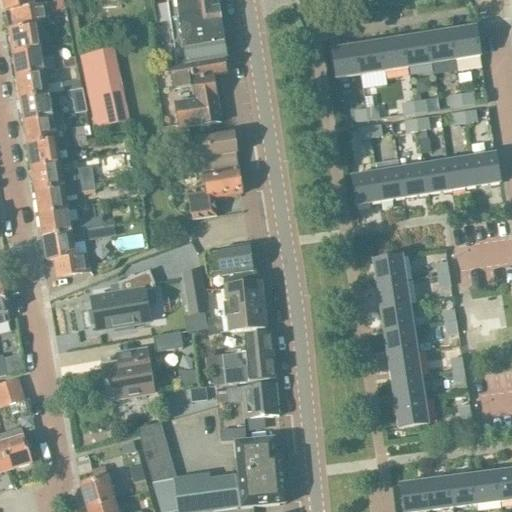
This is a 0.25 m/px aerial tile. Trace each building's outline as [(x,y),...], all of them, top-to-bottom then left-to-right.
[(30,0),(1,0),(5,14),(9,13),(33,8),(30,0)] [(220,19),(216,0),(192,0),(167,4),(170,22),(198,17),(198,23),(220,19)] [(49,30),(46,17),(64,14),(62,4),(33,9),(33,8),(9,13),(12,30),(8,31),(12,55),(40,51),(40,50),(37,32),(49,30)] [(220,19),(198,23),(198,17),(170,22),(174,47),(223,40),(220,19)] [(479,58),(474,31),(450,35),(454,62),(479,58)] [(454,62),(450,35),(426,38),(430,66),(454,62)] [(430,66),(426,38),(402,42),(407,70),(430,66)] [(115,52),(112,40),(79,48),(82,58),(81,58),(96,130),(132,122),(117,51),(115,52)] [(226,62),(223,40),(174,47),(177,70),(224,62),(226,62)] [(407,70),(402,42),(379,46),(383,73),(407,70)] [(383,73),(379,46),(355,50),(359,77),(383,73)] [(42,61),(53,59),(51,48),(40,50),(40,51),(12,55),(15,78),(44,74),(42,61)] [(359,77),(355,50),(330,53),(335,81),(359,77)] [(214,76),(226,74),(224,62),(177,70),(170,71),(173,92),(194,89),(193,79),(214,76)] [(48,97),(44,74),(15,78),(19,102),(48,97)] [(194,89),(196,103),(175,106),(179,131),(222,124),(214,76),(193,79),(194,89)] [(80,91),(78,82),(60,86),(62,94),(80,91)] [(62,94),(63,103),(81,100),(80,91),(62,94)] [(463,108),(475,107),(474,95),(461,97),(463,108)] [(58,103),(53,104),(52,96),(48,97),(19,102),(23,125),(61,118),(58,103)] [(463,108),(461,97),(449,99),(450,110),(463,108)] [(416,116),(428,114),(427,103),(414,104),(416,116)] [(416,116),(414,104),(402,106),(403,118),(416,116)] [(367,123),(380,121),(378,110),(366,112),(367,123)] [(367,123),(366,112),(353,113),(355,125),(367,123)] [(466,127),(478,126),(476,114),(464,116),(466,127)] [(466,127),(464,116),(451,118),(453,129),(466,127)] [(68,141),(68,140),(66,140),(63,121),(61,121),(61,118),(23,125),(27,148),(68,141)] [(417,134),(429,132),(428,121),(415,122),(417,134)] [(417,134),(415,122),(403,124),(405,136),(417,134)] [(85,138),(83,129),(71,131),(72,140),(85,138)] [(370,142),(382,140),(381,129),(368,131),(370,142)] [(370,142),(368,131),(356,132),(357,144),(370,142)] [(236,168),(234,156),(235,156),(233,137),(194,142),(198,173),(236,168)] [(72,140),(74,149),(86,147),(85,138),(72,140)] [(71,164),(68,141),(27,148),(31,171),(71,164)] [(499,186),(495,158),(470,162),(475,189),(499,186)] [(475,189),(470,162),(446,166),(451,193),(475,189)] [(93,184),(91,170),(73,172),(71,164),(31,171),(34,194),(93,184)] [(451,193),(446,166),(422,169),(427,197),(451,193)] [(427,197),(422,169),(399,173),(403,201),(427,197)] [(240,197),(237,171),(205,176),(208,192),(190,194),(194,222),(216,219),(214,201),(240,197)] [(403,201),(399,173),(375,177),(379,204),(403,201)] [(379,204),(375,177),(350,181),(354,208),(379,204)] [(77,195),(94,192),(93,184),(34,194),(38,217),(66,212),(64,199),(78,197),(77,195)] [(103,229),(102,221),(68,226),(66,212),(38,217),(42,240),(82,233),(94,231),(103,229)] [(82,233),(42,240),(46,264),(55,263),(58,282),(89,277),(84,243),(96,241),(94,231),(82,233)] [(249,257),(248,248),(204,254),(207,280),(211,280),(251,274),(255,268),(254,261),(249,257)] [(405,284),(401,260),(372,264),(376,289),(405,284)] [(449,277),(447,265),(435,267),(437,279),(449,277)] [(149,325),(145,303),(154,302),(152,288),(154,287),(148,273),(118,285),(118,287),(110,289),(112,298),(90,302),(92,313),(88,314),(90,328),(94,327),(95,334),(113,331),(114,334),(132,332),(131,328),(149,325)] [(198,274),(182,277),(189,318),(205,315),(198,274)] [(263,309),(260,286),(257,287),(256,279),(251,275),(251,274),(211,280),(212,292),(224,291),(227,313),(263,309)] [(451,289),(449,277),(437,279),(439,291),(451,289)] [(409,308),(405,284),(376,289),(380,312),(409,308)] [(0,288),(0,326),(9,324),(7,315),(0,288)] [(412,332),(409,308),(380,312),(384,336),(412,332)] [(266,330),(263,309),(227,313),(230,335),(266,330)] [(456,324),(454,313),(443,314),(444,326),(456,324)] [(444,326),(446,338),(458,336),(456,324),(444,326)] [(416,355),(412,332),(384,336),(387,360),(416,355)] [(179,335),(152,340),(154,355),(182,351),(179,335)] [(249,384),(275,382),(270,336),(245,339),(247,356),(214,360),(214,356),(205,356),(207,374),(213,373),(214,387),(249,384)] [(152,396),(145,354),(117,359),(119,367),(101,370),(107,404),(152,396)] [(420,379),(416,355),(387,360),(391,383),(420,379)] [(463,372),(461,360),(450,362),(452,374),(463,372)] [(452,374),(454,386),(465,384),(463,372),(452,374)] [(423,403),(420,379),(391,383),(395,407),(423,403)] [(0,411),(24,404),(18,383),(0,388),(0,411)] [(278,418),(275,385),(242,389),(244,405),(249,404),(251,421),(278,418)] [(205,391),(190,392),(191,405),(206,403),(205,391)] [(427,427),(423,403),(395,407),(398,431),(427,427)] [(469,408),(457,409),(459,422),(471,420),(469,408)] [(177,484),(160,426),(137,433),(143,450),(153,487),(173,484),(177,484)] [(246,443),(245,431),(220,433),(222,444),(246,443)] [(23,440),(20,432),(0,438),(0,443),(9,474),(32,467),(23,440)] [(276,458),(274,442),(235,446),(242,511),(285,507),(281,458),(276,458)] [(0,476),(9,474),(0,443),(0,476)] [(119,461),(121,467),(140,462),(135,445),(116,451),(116,449),(110,451),(113,463),(119,461)] [(140,467),(128,470),(132,485),(144,481),(140,467)] [(114,504),(105,471),(93,474),(95,484),(81,488),(87,511),(114,504)] [(511,502),(511,473),(496,475),(500,504),(511,502)] [(500,504),(496,475),(473,479),(476,507),(500,504)] [(232,511),(240,511),(235,480),(210,484),(209,479),(177,484),(173,484),(179,511),(202,511),(217,510),(218,511),(232,511)] [(476,507),(473,479),(449,482),(453,510),(476,507)] [(439,511),(453,510),(449,482),(425,485),(428,511),(439,511)] [(179,511),(173,484),(153,487),(160,511),(179,511)] [(428,511),(425,485),(401,488),(403,511),(428,511)]
